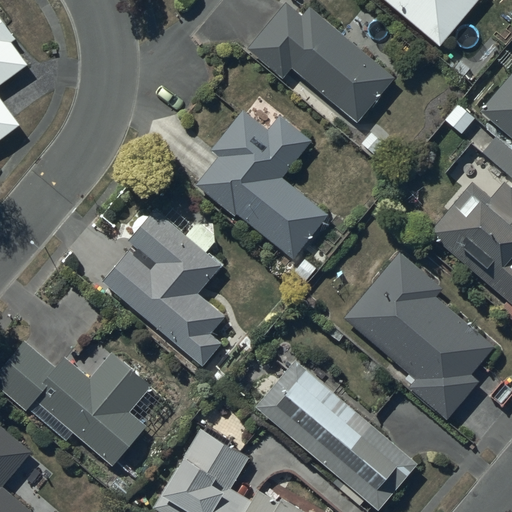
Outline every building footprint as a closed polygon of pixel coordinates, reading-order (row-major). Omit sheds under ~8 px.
[(303,12),(287,0),(285,0),(248,44),(285,74),(293,65),(358,118),(396,72),(311,3),(303,12)] [(391,0),(441,41),(475,0),(391,0)] [(0,148),(23,132),(0,101),(0,93),(29,71),(12,49),(17,45),(0,23),(0,148)] [(511,71),(482,107),(511,132),(511,71)] [(460,100),(445,116),(462,132),(477,115),(460,100)] [(270,126),(244,105),(212,145),(220,151),(197,180),(237,212),(238,210),(294,255),(329,212),(282,174),(312,137),(282,112),(270,126)] [(511,143),(498,132),(484,148),(511,170),(511,143)] [(511,183),(506,179),(492,195),(474,180),(433,228),(511,296),(511,183)] [(216,238),(216,232),(202,220),(195,221),(187,231),(157,205),(129,237),(139,245),(136,249),(131,246),(104,277),(204,362),(223,340),(211,329),(226,312),(199,289),(223,261),(208,248),(216,238)] [(410,382),(449,415),(480,379),(472,371),(496,343),(438,293),(445,286),(402,249),(346,313),(417,374),(410,382)] [(58,363),(26,337),(0,367),(0,382),(27,405),(29,403),(68,436),(74,428),(114,461),(148,421),(131,407),(153,382),(112,348),(91,374),(66,353),(58,363)] [(418,458),(297,355),(257,401),(378,505),(418,458)] [(32,448),(0,421),(0,511),(37,511),(3,483),(32,448)] [(250,454),(202,424),(154,503),(168,511),(314,511),(284,493),(280,500),(258,487),(252,497),(231,485),(250,454)]
